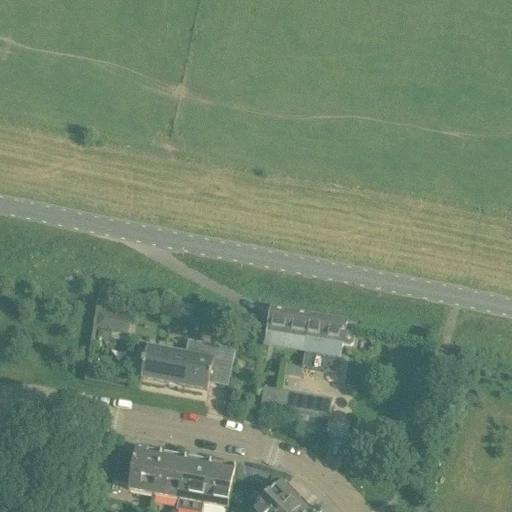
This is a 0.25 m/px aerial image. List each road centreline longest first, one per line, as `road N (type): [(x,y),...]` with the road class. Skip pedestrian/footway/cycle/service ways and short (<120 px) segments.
road 1 (tertiary): [(0,204),(511,309)]
road 2 (track): [(0,134),(511,234)]
road 3 (residential): [(356,511),(328,480),(273,451),(70,413)]
